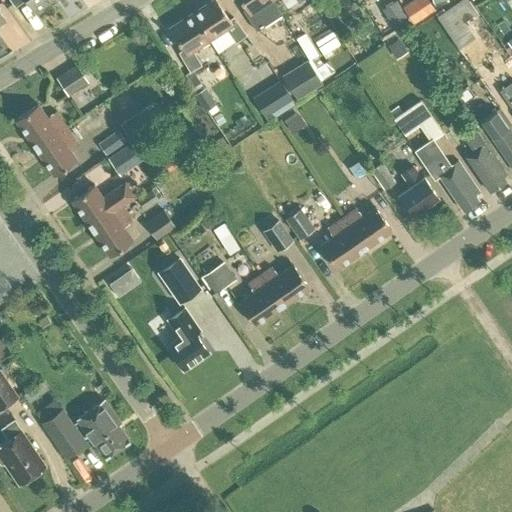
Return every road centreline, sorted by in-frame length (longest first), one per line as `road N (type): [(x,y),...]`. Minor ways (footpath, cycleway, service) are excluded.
road 1 (unclassified): [(168,446),(511,208)]
road 2 (unclassified): [(168,446),(0,206)]
road 3 (residential): [(0,79),(135,0)]
